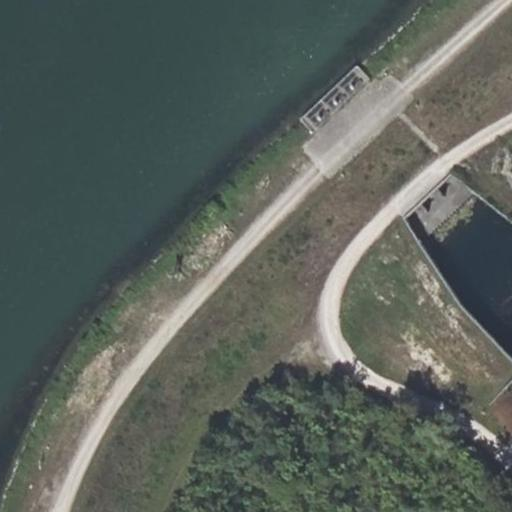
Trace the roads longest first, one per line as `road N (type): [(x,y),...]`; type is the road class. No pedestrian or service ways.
road 1 (track): [(62,511),(92,437),(224,263),(511,4)]
road 2 (track): [(511,461),(490,440),(340,366),(325,323),(339,268),(390,206),(511,119)]
